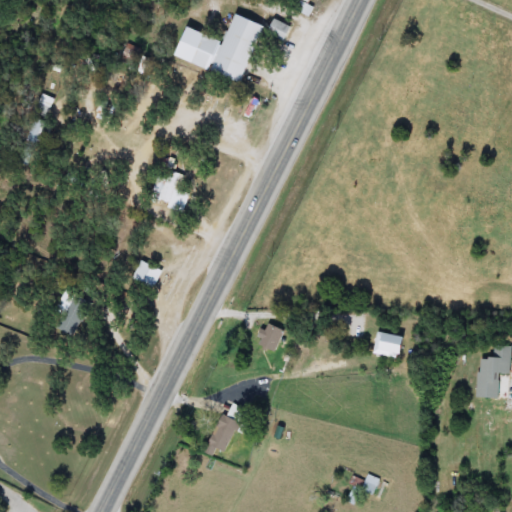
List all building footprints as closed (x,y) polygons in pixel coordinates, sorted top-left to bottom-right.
[(306,0),(305,4),(311,7),(307,17),(288,8),(291,0),(306,0)] [(238,83),(170,57),(181,27),(220,42),(231,14),(260,26),(238,83)] [(289,26),(282,42),(263,34),(269,18),(289,26)] [(140,49),(135,63),(119,57),(124,44),(140,49)] [(22,142),(39,120),(51,129),(34,151),(22,142)] [(184,177),(178,189),(189,194),(181,213),(148,198),(161,167),(184,177)] [(159,270),(149,291),(129,281),(139,260),(159,270)] [(55,326),(71,296),(88,305),(71,335),(55,326)] [(255,344),(266,323),(282,332),(270,352),(255,344)] [(509,347),(508,374),(496,374),(495,399),(475,398),(476,358),(492,359),(493,346),(509,347)] [(220,459),(202,451),(217,414),(236,422),(220,459)] [(378,479),(372,497),(359,492),(354,505),(343,502),(352,477),(363,480),(365,474),(378,479)]
